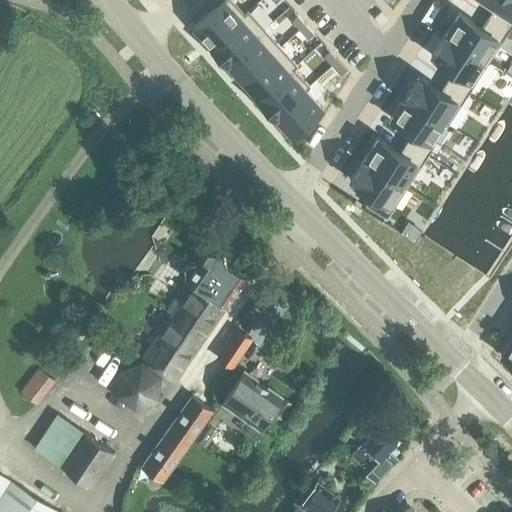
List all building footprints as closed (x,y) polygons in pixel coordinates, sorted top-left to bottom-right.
[(233,0),(222,0),(194,25),(211,44),(249,10),(249,9),(245,12),(233,0)] [(511,0),(486,0),(495,5),(488,16),(509,29),(511,24),(511,0)] [(249,10),(211,44),(212,45),(227,61),(227,62),(265,28),(249,10)] [(459,11),(445,32),(489,60),(509,29),(488,16),(482,26),(459,11)] [(298,14),(292,20),(300,29),(306,23),(298,14)] [(306,23),(300,29),(308,37),(314,32),(306,23)] [(265,28),(227,62),(243,80),(281,45),(265,28)] [(433,51),(431,53),(454,68),(448,78),(468,92),(489,60),(445,32),(445,33),(432,51),(433,51)] [(281,45),(243,80),(259,98),(297,63),(281,45)] [(330,50),(324,55),(332,64),(338,59),(330,50)] [(338,59),(332,64),(340,73),(346,68),(338,59)] [(297,63),(259,98),(260,98),(275,115),(310,84),(295,67),(298,64),(297,63)] [(405,94),(448,123),(468,92),(448,78),(441,88),(418,73),(417,75),(405,94)] [(310,84),(275,115),(292,134),(323,106),(307,88),(311,85),(310,84)] [(405,94),(391,115),(414,130),(407,140),(428,154),(434,143),(431,141),(443,121),(447,124),(448,123),(405,94)] [(378,136),(364,157),(407,185),(428,154),(407,140),(400,150),(378,136)] [(351,176),(350,178),(373,193),(366,203),(387,216),(407,185),(364,157),(363,157),(351,176)] [(409,223),(402,233),(418,244),(423,236),(420,235),(422,231),(409,223)] [(142,354),(176,377),(246,273),(227,260),(224,253),(216,247),(207,247),(198,261),(194,260),(187,261),(182,267),(184,275),(192,281),(143,353),(142,354)] [(79,316),(70,328),(84,338),(92,325),(79,316)] [(252,338),(240,329),(236,327),(216,356),(232,368),(252,338)] [(511,336),(501,353),(511,359),(511,336)] [(10,383),(7,386),(17,393),(34,369),(26,363),(25,362),(10,383)] [(23,392),(38,403),(56,379),(41,367),(23,392)] [(245,370),(223,402),(246,419),(260,428),(270,412),(281,419),(292,403),(245,370)] [(213,408),(193,394),(142,466),(162,481),(213,408)] [(59,412),(36,446),(92,484),(115,450),(59,412)] [(384,422),(353,454),(368,469),(367,470),(376,479),(392,463),(398,456),(395,454),(399,450),(399,445),(395,441),(400,437),(384,422)] [(208,425),(198,440),(205,445),(216,430),(208,425)] [(0,511),(60,511),(0,473),(0,511)] [(317,480),(300,503),(312,511),(328,511),(340,497),(317,480)]
